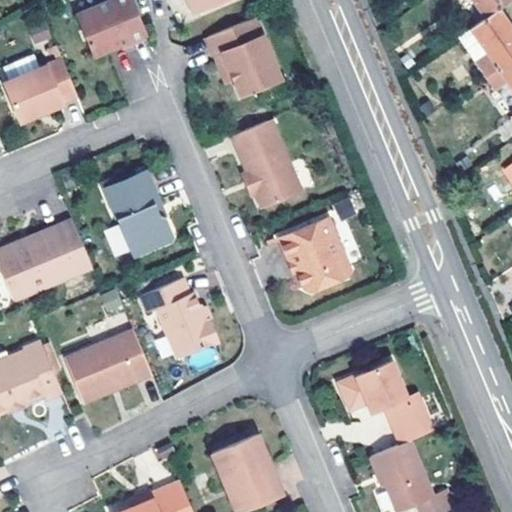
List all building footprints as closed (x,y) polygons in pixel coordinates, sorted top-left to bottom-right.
[(97,55),(150,33),(136,0),(114,0),(80,15),(97,55)] [(195,0),(200,10),(205,12),(233,0),(195,0)] [(473,0),(485,17),(499,8),(509,0),(473,0)] [(485,17),(470,28),(487,52),(475,62),(485,76),(511,57),(511,26),(499,8),(485,17)] [(288,79),(261,19),(214,39),(223,61),(231,58),(240,81),(247,96),(288,79)] [(51,21),(37,27),(43,41),(57,35),(51,21)] [(457,37),(475,62),(487,52),(470,28),(457,37)] [(511,57),(485,76),(495,90),(508,82),(511,87),(511,57)] [(232,84),(240,81),(231,58),(223,61),(232,84)] [(67,103),(82,96),(66,59),(9,83),(27,123),(69,105),(67,103)] [(310,191),(278,120),(240,137),(255,172),(264,193),(271,207),(310,191)] [(264,193),(255,172),(250,175),(258,195),(264,193)] [(154,174),(113,191),(141,260),(179,245),(181,238),(174,222),(166,218),(161,207),(167,205),(154,174)] [(174,222),(167,205),(161,207),(166,218),(174,222)] [(334,220),(284,240),(293,264),(299,262),(303,275),(310,290),(318,293),(357,277),(334,220)] [(90,250),(78,223),(37,241),(39,246),(26,252),(24,247),(5,255),(22,303),(73,282),(64,261),(90,250)] [(37,241),(24,247),(26,252),(39,246),(37,241)] [(73,282),(99,271),(90,250),(64,261),(73,282)] [(299,262),(293,264),(298,277),(303,275),(299,262)] [(188,279),(147,297),(154,314),(164,309),(186,359),(227,341),(218,321),(212,323),(206,309),(199,294),(196,295),(188,279)] [(123,294),(111,299),(117,313),(128,308),(123,294)] [(212,323),(218,321),(212,307),(206,309),(212,323)] [(144,382),(159,376),(141,333),(73,363),(90,403),(143,381),(144,382)] [(50,349),(48,344),(32,351),(33,353),(0,368),(0,416),(1,419),(52,397),(54,402),(70,395),(61,374),(50,349)] [(50,349),(61,374),(67,372),(56,346),(50,349)] [(414,442),(435,434),(420,401),(411,405),(408,399),(394,365),(341,387),(349,406),(361,401),(370,406),(375,417),(387,411),(403,447),(414,442)] [(411,405),(420,401),(417,395),(408,399),(411,405)] [(287,490),(255,434),(212,458),(234,498),(239,496),(248,511),(287,490)] [(439,499),(414,442),(403,447),(374,459),(388,489),(391,488),(401,511),(410,511),(422,507),(424,511),(451,511),(458,509),(451,494),(439,499)] [(178,461),(186,457),(180,447),(168,453),(174,463),(178,461)] [(200,511),(188,485),(159,498),(162,504),(144,511),(141,511),(200,511)] [(242,511),(246,511),(248,511),(239,496),(234,498),(242,511)] [(162,504),(159,498),(141,505),(144,511),(162,504)]
